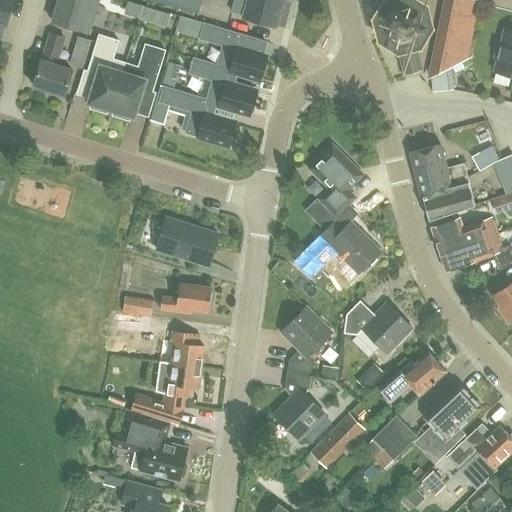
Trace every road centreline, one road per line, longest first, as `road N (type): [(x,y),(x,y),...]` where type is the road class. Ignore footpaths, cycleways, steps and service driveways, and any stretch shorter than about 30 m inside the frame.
road 1 (residential): [(511,380),(431,284),(365,71)]
road 2 (residential): [(221,511),(263,203)]
road 3 (residential): [(263,203),(0,122)]
road 4 (residential): [(263,203),(280,113),(315,84),(365,71)]
road 5 (residential): [(37,0),(0,120)]
